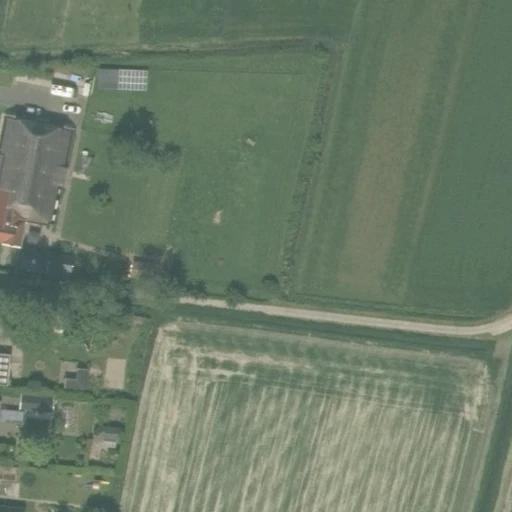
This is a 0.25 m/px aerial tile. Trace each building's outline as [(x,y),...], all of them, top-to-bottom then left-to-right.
[(0,241),(1,242),(1,244),(19,248),(25,220),(53,226),(73,128),(5,114),(0,139),(0,241)] [(25,273),(75,275),(76,262),(26,259),(25,273)] [(130,277),(151,280),(153,264),(132,261),(130,277)] [(0,384),(7,386),(10,354),(0,353),(0,384)] [(20,395),(19,409),(52,412),(53,398),(20,395)] [(115,448),(116,434),(104,432),(102,447),(115,448)] [(0,478),(20,480),(21,467),(0,465),(0,478)]
